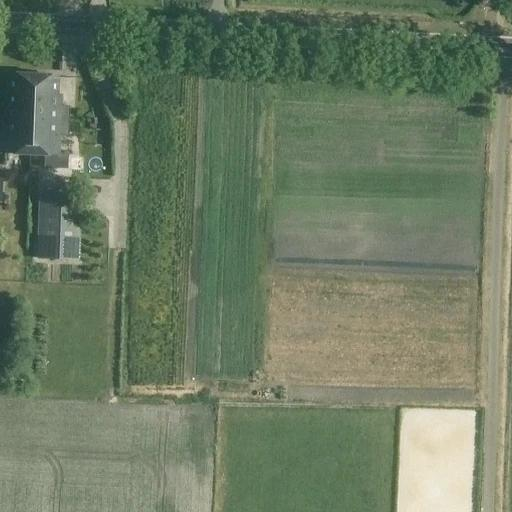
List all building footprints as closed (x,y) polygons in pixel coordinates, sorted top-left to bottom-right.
[(1,153),(29,154),(32,76),(8,75),(7,94),(3,94),(2,133),(0,132),(0,146),(1,147),(1,153)] [(56,77),(32,76),(29,154),(57,156),(57,137),(67,137),(67,119),(58,119),(59,96),(55,96),(56,77)] [(304,109),(319,108),(318,92),(303,93),(304,109)] [(106,122),(107,98),(91,97),(90,121),(106,122)] [(38,195),(36,259),(77,260),(79,212),(72,212),(72,196),(38,195)]
